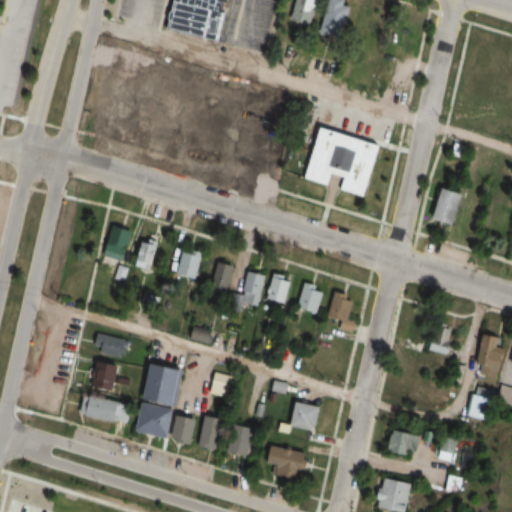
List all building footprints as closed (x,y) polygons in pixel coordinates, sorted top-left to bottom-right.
[(226,0),(223,13),(228,14),(219,43),(166,29),(173,0),(226,0)] [(308,25),(318,0),(295,0),(289,17),(308,25)] [(354,3),(343,0),(332,0),(323,29),(343,35),(354,3)] [(381,14),(359,7),(351,37),(373,43),(381,14)] [(470,66),(489,73),(500,47),(480,40),(470,66)] [(511,56),(503,82),(511,85),(511,56)] [(200,66),(191,65),(189,94),(198,95),(200,66)] [(352,85),(371,91),(377,72),(359,66),(352,85)] [(165,87),(169,73),(149,68),(145,81),(165,87)] [(160,105),(165,92),(146,85),(142,99),(160,105)] [(290,118),(293,103),(266,96),(262,111),(290,118)] [(159,122),(160,107),(140,105),(138,119),(159,122)] [(476,117),(461,113),(458,126),(473,130),(476,117)] [(133,139),(162,146),(166,128),(137,121),(133,139)] [(249,130),(225,124),(219,149),(243,155),(249,130)] [(325,125),(386,144),(369,197),(344,189),(348,175),(335,171),(331,184),(309,177),(325,125)] [(253,160),(281,167),(286,146),(258,139),(253,160)] [(466,194),(441,187),(432,219),(457,226),(466,194)] [(511,230),(511,207),(491,202),(483,233),(509,240),(511,230)] [(124,260),(132,229),(110,223),(102,255),(124,260)] [(132,266),(147,271),(156,243),(141,238),(132,266)] [(177,273),(195,277),(201,253),(183,249),(177,273)] [(210,290),(224,294),(231,263),(218,260),(210,290)] [(254,305),(264,274),(245,268),(235,299),(254,305)] [(282,303),(292,280),(275,272),(264,295),(282,303)] [(297,306),(317,313),(325,288),(306,281),(297,306)] [(346,323),(358,301),(340,290),(328,312),(346,323)] [(154,296),(145,297),(147,309),(155,308),(154,296)] [(422,313),(407,312),(406,349),(421,350),(422,313)] [(445,356),(457,330),(441,323),(429,348),(445,356)] [(209,344),(213,333),(193,325),(189,337),(209,344)] [(127,340),(97,332),(93,350),(122,357),(127,340)] [(501,378),(507,348),(496,346),(498,335),(485,333),(477,373),(501,378)] [(90,385),(115,389),(119,363),(94,359),(90,385)] [(169,438),(175,405),(178,406),(185,368),(152,362),(139,432),(169,438)] [(228,397),(232,378),(214,374),(210,393),(228,397)] [(434,379),(420,374),(413,398),(426,402),(434,379)] [(494,392),(476,385),(464,414),(482,422),(494,392)] [(132,403),(85,394),(81,414),(129,423),(132,403)] [(292,425),(316,432),(324,407),(299,399),(292,425)] [(192,443),(198,417),(179,413),(173,438),(192,443)] [(225,417),(206,413),(200,447),(219,451),(225,417)] [(229,452),(250,455),(256,427),(234,423),(229,452)] [(421,435),(394,427),(386,449),(413,458),(421,435)] [(439,450),(453,454),(457,440),(443,436),(439,450)] [(271,474),(304,479),(308,452),(275,447),(271,474)] [(377,510),(397,511),(407,511),(410,481),(379,478),(377,510)]
